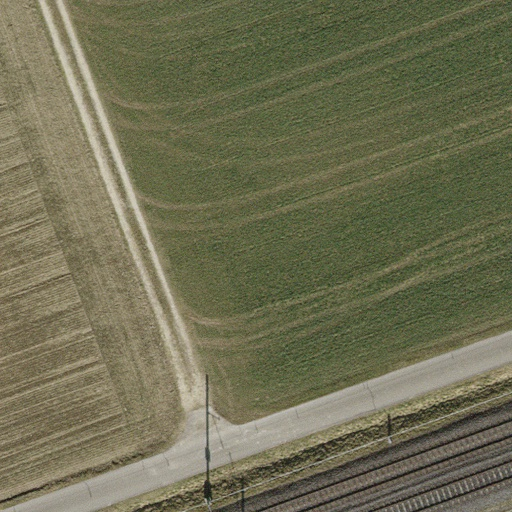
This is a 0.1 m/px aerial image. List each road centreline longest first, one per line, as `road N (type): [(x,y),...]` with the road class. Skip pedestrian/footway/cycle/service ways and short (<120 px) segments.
road 1 (track): [(511,347),(52,511)]
road 2 (track): [(216,454),(50,0)]
